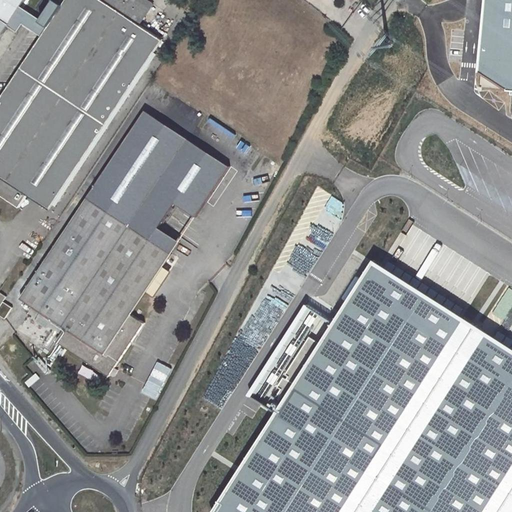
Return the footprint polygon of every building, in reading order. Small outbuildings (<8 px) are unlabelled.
[(0,194),(18,207),(27,194),(49,208),(162,40),(139,24),(149,9),(136,0),(65,0),(0,98),(0,194)] [(0,0),(0,35),(23,0),(0,0)] [(136,0),(149,9),(152,4),(146,0),(136,0)] [(511,0),(487,0),(479,88),(511,90),(511,0)] [(146,111),(21,297),(65,328),(56,341),(109,376),(144,323),(131,314),(171,254),(150,240),(158,228),(175,203),(196,218),(230,167),(146,111)] [(150,240),(171,254),(179,242),(158,228),(150,240)] [(53,243),(59,231),(53,229),(47,241),(53,243)] [(511,511),(511,351),(369,260),(207,511),(511,511)] [(0,315),(5,318),(12,308),(3,302),(0,306),(0,315)]
